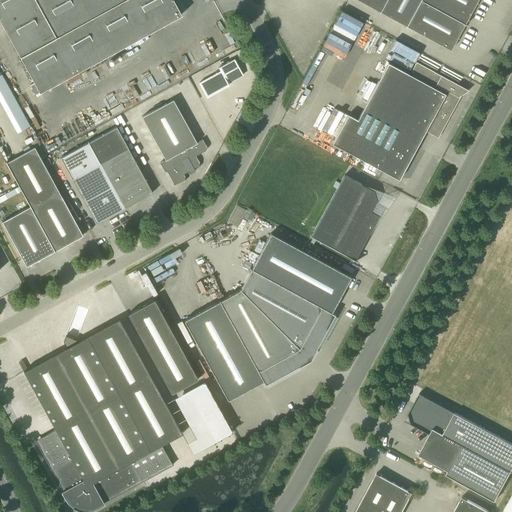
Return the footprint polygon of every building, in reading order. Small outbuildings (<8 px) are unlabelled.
[(0,0),(0,20),(40,92),(181,14),(173,0),(0,0)] [(380,11),(386,0),(359,0),(380,11),(379,13),(380,11)] [(406,25),(419,0),(386,0),(380,11),(406,25)] [(419,0),(406,25),(405,27),(406,26),(450,50),(477,0),(419,0)] [(361,21),(339,10),(322,45),(344,56),(361,21)] [(243,75),(234,59),(219,67),(220,71),(199,82),(207,97),(229,85),(228,83),(243,75)] [(461,95),(469,90),(419,63),(412,76),(388,63),(357,119),(348,114),(332,143),(399,179),(417,146),(412,143),(420,129),(424,132),(425,130),(438,137),(461,95)] [(206,150),(207,147),(202,139),(197,142),(173,99),(142,117),(165,159),(160,163),(164,170),(167,171),(173,183),(176,184),(184,179),(185,176),(183,174),(199,166),(199,163),(196,156),(206,150)] [(88,142),(124,208),(152,192),(116,127),(88,142)] [(124,208),(88,142),(60,157),(96,223),(124,208)] [(30,206),(55,251),(83,235),(35,147),(7,162),(6,161),(5,161),(30,206)] [(344,174),(311,236),(355,260),(379,215),(371,211),(377,200),(374,191),(344,174)] [(235,205),(228,222),(237,226),(244,209),(235,205)] [(2,221),(26,266),(55,251),(30,206),(2,221)] [(335,314),(331,312),(351,277),(271,233),(240,289),(309,358),(313,350),(315,351),(335,314)] [(301,362),(309,358),(240,289),(219,301),(263,381),(265,384),(302,364),(301,362)] [(154,299),(128,314),(172,393),(198,379),(154,299)] [(263,381),(219,301),(184,320),(228,400),(263,381)] [(24,371),(72,458),(52,469),(51,467),(50,468),(67,497),(70,501),(75,505),(80,507),(86,508),(92,508),(97,506),(143,480),(141,481),(131,461),(182,433),(119,319),(24,371)] [(511,468),(511,443),(420,394),(409,414),(409,416),(407,416),(409,422),(411,421),(411,423),(430,433),(418,454),(448,470),(447,472),(496,499),(511,468)] [(377,473),(362,500),(380,509),(395,483),(377,473)] [(395,483),(380,509),(385,511),(401,511),(413,492),(395,483)] [(511,511),(511,494),(502,511),(511,511)] [(453,511),(488,511),(489,511),(462,496),(453,511)] [(385,511),(380,509),(362,500),(355,511),(385,511)]
